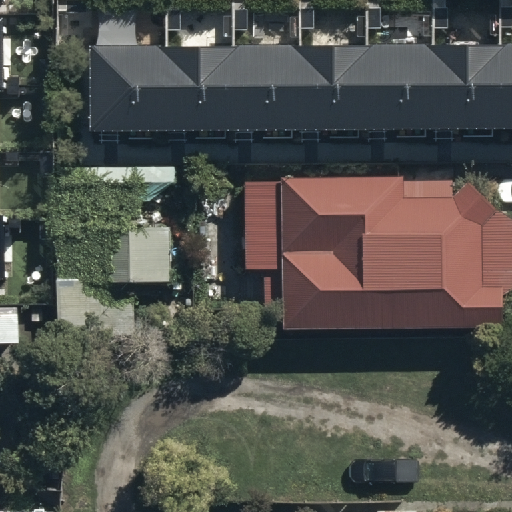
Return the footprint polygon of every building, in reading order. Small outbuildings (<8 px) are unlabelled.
[(9,0),(0,0),(0,8),(10,8),(9,0)] [(10,25),(0,25),(0,280),(12,281),(10,25)] [(511,44),(95,46),(95,139),(511,136),(511,44)] [(511,184),(262,182),(262,280),(288,280),(288,309),(307,309),(306,336),(511,335),(511,291),(496,292),(497,233),(511,233),(511,184)] [(108,223),(108,228),(58,228),(59,339),(137,339),(137,283),(173,283),(173,223),(108,223)]
